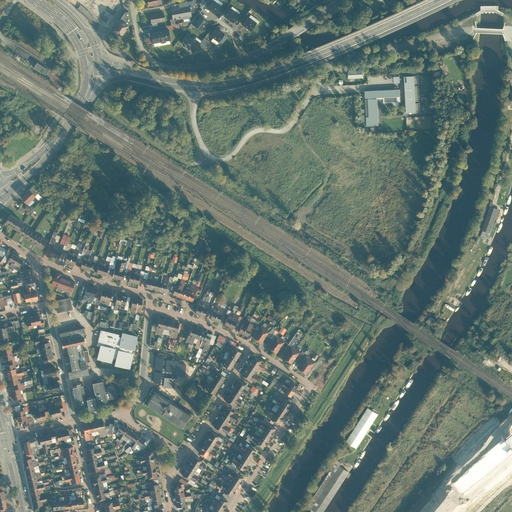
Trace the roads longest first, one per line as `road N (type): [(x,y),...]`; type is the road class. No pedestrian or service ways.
road 1 (unclassified): [(192,87),(202,146),(224,159),(252,132),(287,130),(338,60),(439,34),(511,32)]
road 2 (residential): [(130,0),(143,53),(179,68),(242,59),(339,0)]
road 3 (primary): [(192,87),(268,74),(441,0)]
road 4 (residential): [(228,511),(311,386),(252,348)]
road 5 (residential): [(149,309),(151,296),(38,261)]
road 6 (residential): [(184,456),(252,348)]
